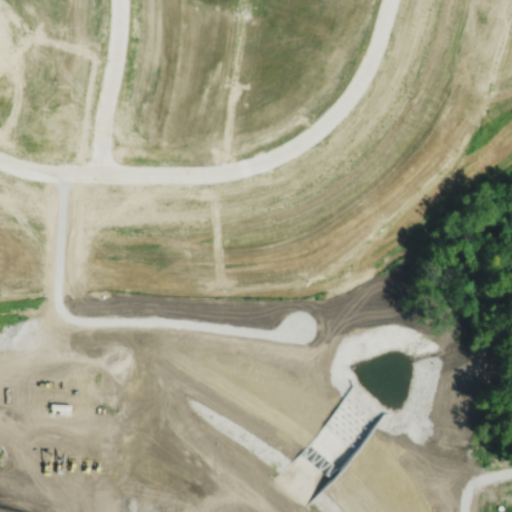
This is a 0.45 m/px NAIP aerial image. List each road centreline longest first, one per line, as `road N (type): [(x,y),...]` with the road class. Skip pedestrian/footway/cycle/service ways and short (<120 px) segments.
road 1 (residential): [(388,0),(350,92),(315,132),(264,161),(210,174),(104,174)]
road 2 (residential): [(122,0),(104,174)]
